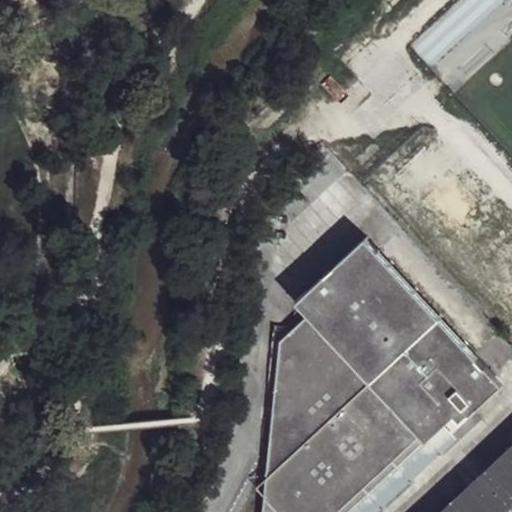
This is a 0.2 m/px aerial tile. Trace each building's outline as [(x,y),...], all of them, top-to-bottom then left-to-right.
[(378,253),(365,238),(324,276),(337,290),(378,253)] [(496,379),(378,253),(337,290),(324,276),(298,301),(309,315),(281,342),(275,421),(353,505),(441,422),(450,413),(456,417),(496,379)] [(503,388),(496,379),(456,417),(462,426),(503,388)] [(345,511),(353,505),(275,421),(265,511),(345,511)] [(382,511),(458,441),(441,422),(353,505),(360,511),(382,511)] [(511,511),(511,448),(443,511),(511,511)]
